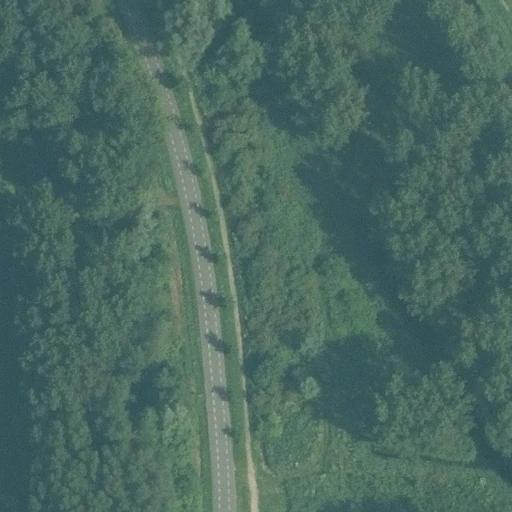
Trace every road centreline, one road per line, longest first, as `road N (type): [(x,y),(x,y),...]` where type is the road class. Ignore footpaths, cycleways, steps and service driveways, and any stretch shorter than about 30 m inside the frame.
road 1 (track): [(151,0),(191,114),(231,284),(251,511)]
road 2 (unclassified): [(224,511),(211,343),(188,200),(161,91),(126,0)]
